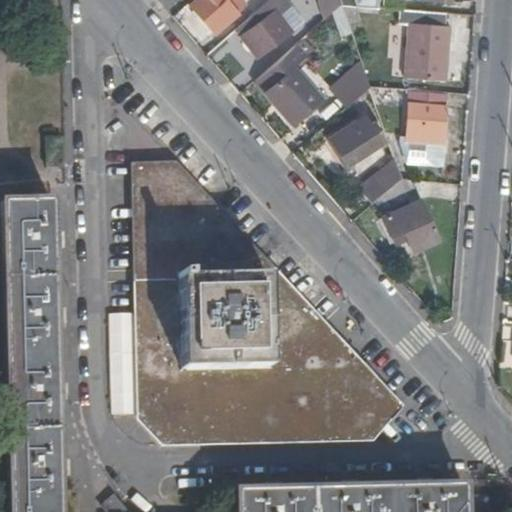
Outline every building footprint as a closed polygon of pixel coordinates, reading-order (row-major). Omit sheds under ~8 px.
[(196,0),(190,6),(213,34),(231,18),(221,6),(227,0),(196,0)] [(236,0),(233,3),(247,19),(249,17),(267,0),(236,0)] [(267,0),(249,17),(254,25),(251,27),(248,22),(241,27),(244,32),(240,36),(256,58),(289,33),(274,12),(281,7),(277,0),(267,0)] [(307,0),(297,0),(292,4),(303,20),(315,11),(307,0)] [(324,0),(330,16),(341,6),(341,5),(338,0),(324,0)] [(373,0),(373,8),(382,8),(382,0),(373,0)] [(341,5),(341,6),(347,23),(358,19),(354,6),(352,6),(341,5)] [(443,28),(444,13),(397,10),(396,26),(404,26),(401,79),(445,83),(448,29),(443,28)] [(306,85),(292,68),(262,94),(288,126),(318,101),(306,86),(306,85)] [(338,93),(348,105),(368,88),(363,71),(338,93)] [(441,154),(445,94),(406,91),(403,140),(398,140),(397,146),(405,165),(431,167),(432,154),(441,154)] [(366,126),(361,119),(327,140),(345,167),(372,150),(371,149),(382,142),(370,124),(366,126)] [(356,191),(369,206),(370,205),(399,180),(392,160),(356,191)] [(132,264),(140,264),(138,171),(167,170),(173,172),(214,217),(221,210),(176,161),(129,162),(132,264)] [(173,264),(212,219),(214,217),(173,172),(167,170),(138,171),(140,264),(173,264)] [(427,221),(409,181),(399,180),(370,205),(381,218),(390,238),(402,232),(410,250),(438,239),(429,220),(427,221)] [(8,511),(58,511),(52,202),(2,203),(8,511)] [(140,264),(132,264),(137,421),(158,445),(372,443),(401,407),(221,210),(214,217),(267,274),(289,298),(389,407),(370,432),(260,435),(165,437),(145,415),(141,278),(140,264)] [(239,277),(239,275),(242,275),(242,276),(264,276),(265,276),(240,248),(212,219),(173,264),(140,264),(141,278),(176,277),(177,272),(184,272),(184,276),(187,276),(187,278),(200,278),(200,276),(203,276),(202,277),(213,277),(213,275),(216,275),(216,277),(227,277),(227,275),(230,276),(230,277),(239,277)] [(267,274),(265,276),(264,276),(242,276),(242,275),(239,275),(239,277),(230,277),(230,276),(227,275),(227,277),(216,277),(216,275),(213,275),(213,277),(202,277),(203,276),(200,276),(200,278),(187,278),(187,276),(184,276),(184,272),(177,272),(176,277),(141,278),(145,415),(165,437),(260,435),(370,432),(389,407),(289,298),(267,274)] [(462,511),(462,488),(234,492),(234,511),(462,511)]
